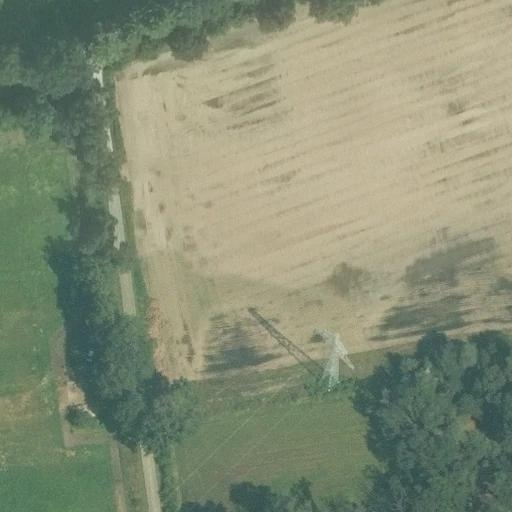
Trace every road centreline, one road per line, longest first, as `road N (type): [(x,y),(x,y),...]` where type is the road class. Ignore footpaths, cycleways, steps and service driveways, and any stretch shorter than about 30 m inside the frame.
road 1 (unclassified): [(149,511),(79,54)]
road 2 (unclassified): [(79,54),(232,0)]
